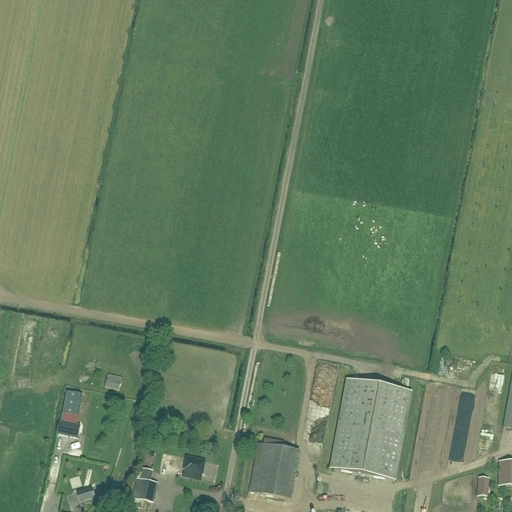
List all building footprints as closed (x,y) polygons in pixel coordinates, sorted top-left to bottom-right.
[(105,390),(119,393),(122,379),(108,376),(105,390)] [(511,379),(503,429),(511,430),(511,379)] [(394,482),(411,394),(348,382),(331,471),(394,482)] [(66,394),(63,416),(79,419),(83,396),(66,394)] [(77,441),(80,427),(59,423),(56,437),(77,441)] [(282,501),(292,452),(258,446),(249,495),(282,501)] [(205,462),(187,459),(184,472),(202,475),(205,462)] [(511,463),(499,464),(498,488),(511,488),(511,463)] [(132,501),(153,506),(158,485),(151,484),(153,473),(143,471),(140,482),(137,481),(132,501)] [(477,498),(488,498),(489,480),(477,480),(477,496),(477,498)] [(79,504),(94,499),(91,489),(76,494),(79,504)]
